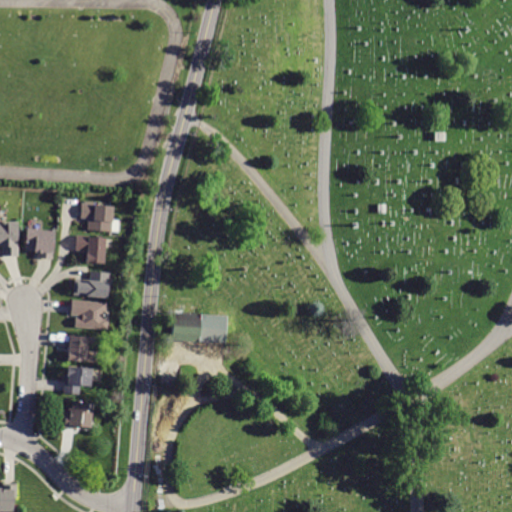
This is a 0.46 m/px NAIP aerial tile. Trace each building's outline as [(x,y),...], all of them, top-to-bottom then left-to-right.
[(434,141),(433,132),(444,132),(444,141),(434,141)] [(377,214),(377,204),(385,204),(385,214),(377,214)] [(82,206),(114,208),(112,236),(87,235),(88,221),(81,221),(82,206)] [(0,223),(5,223),(8,223),(8,222),(18,222),(18,256),(2,256),(2,247),(0,247),(0,223)] [(38,259),(37,259),(38,252),(25,251),(26,229),(54,231),(52,260),(38,259)] [(81,237),(107,238),(106,270),(89,270),(89,254),(77,253),(78,237),(81,237)] [(91,273),(110,274),(108,303),(72,300),(74,283),(89,284),(89,273),(91,273)] [(71,304),(71,301),(107,304),(106,310),(104,310),(103,320),(109,320),(108,330),(75,328),(76,318),(83,319),(83,316),(71,315),(71,304)] [(177,310),(176,338),(230,341),(231,313),(177,310)] [(73,338),(89,340),(86,366),(69,365),(72,338),(73,338)] [(91,380),(90,387),(80,386),(79,395),(63,393),(65,378),(67,378),(68,367),(92,369),(91,380)] [(64,429),(61,429),(63,413),(68,413),(68,408),(72,408),(72,402),(92,404),(89,428),(77,427),(77,430),(64,429)] [(16,483),(16,498),(13,499),(13,511),(0,511),(0,490),(1,490),(1,484),(16,483)]
